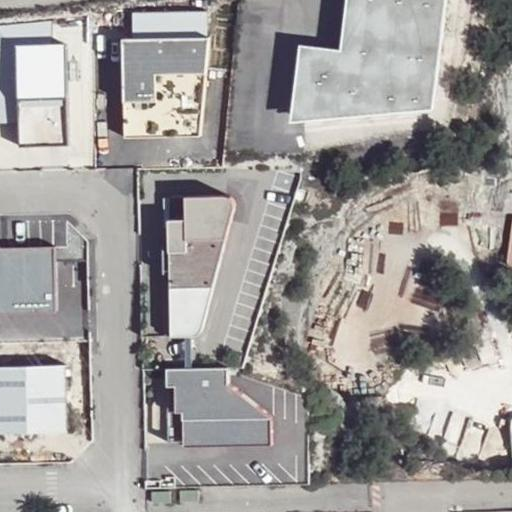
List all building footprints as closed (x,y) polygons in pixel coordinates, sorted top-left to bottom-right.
[(303,113),(432,129),(448,0),(357,0),(350,60),(310,55),(303,113)] [(212,38),(126,40),(129,139),(215,136),(212,38)] [(22,47),(25,145),(72,144),(69,46),(22,47)] [(143,266),(145,336),(198,335),(204,332),(242,208),(233,198),(229,195),(172,197),(174,265),(143,266)] [(55,246),(0,247),(0,310),(57,309),(55,246)] [(69,364),(0,365),(0,431),(71,430),(69,364)] [(229,370),(166,372),(168,456),(275,454),(274,426),(229,390),(229,370)] [(173,489),(155,490),(155,501),(174,500),(173,489)] [(202,489),(183,489),(183,499),(202,499),(202,489)]
